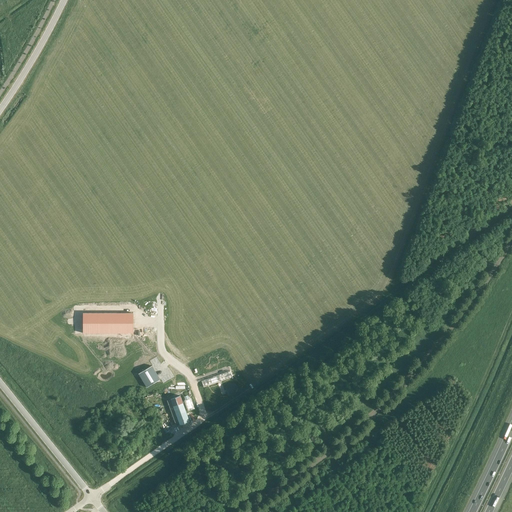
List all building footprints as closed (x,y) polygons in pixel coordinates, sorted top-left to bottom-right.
[(134,306),(84,305),(84,334),(134,335),(134,306)] [(152,366),(139,374),(143,381),(156,373),(152,366)] [(230,371),(202,381),(204,387),(232,377),(230,371)] [(156,373),(143,381),(147,387),(160,379),(156,373)] [(180,396),(171,399),(180,425),(189,421),(180,396)]
